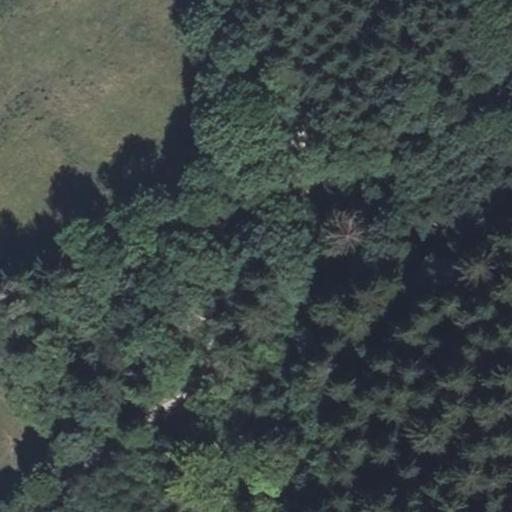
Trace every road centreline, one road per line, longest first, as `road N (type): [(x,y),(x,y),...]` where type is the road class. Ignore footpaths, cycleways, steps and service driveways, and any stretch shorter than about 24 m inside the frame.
road 1 (track): [(511,0),(349,132),(288,194),(170,236),(0,275)]
road 2 (track): [(288,194),(202,381),(185,443),(181,511)]
road 3 (track): [(34,511),(67,473),(202,381)]
